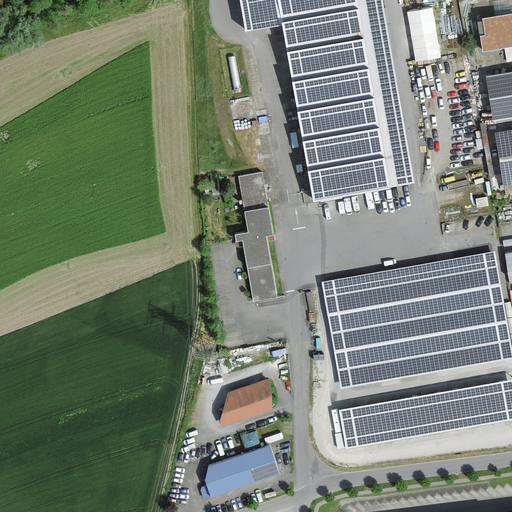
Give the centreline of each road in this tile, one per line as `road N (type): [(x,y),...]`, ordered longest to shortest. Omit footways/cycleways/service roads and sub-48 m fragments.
road 1 (track): [(158,511),(201,297),(187,0)]
road 2 (unknown): [(390,0),(428,230)]
road 3 (residential): [(295,498),(351,479),(511,459)]
